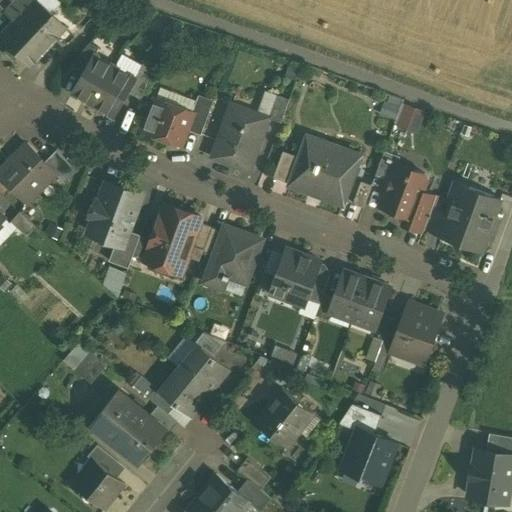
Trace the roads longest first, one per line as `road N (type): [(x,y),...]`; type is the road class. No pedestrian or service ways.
road 1 (residential): [(485,290),(19,104)]
road 2 (track): [(148,0),(511,125)]
road 3 (residential): [(406,511),(485,290)]
